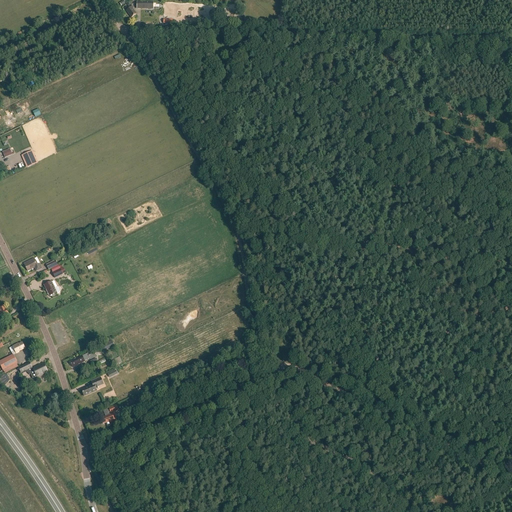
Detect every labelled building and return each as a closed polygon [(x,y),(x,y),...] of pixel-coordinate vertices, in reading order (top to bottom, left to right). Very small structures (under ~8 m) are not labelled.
[(132,6),(126,11),(131,18),(137,14),(133,9),(134,8),(132,6)] [(32,152),(23,156),(28,167),(37,163),(32,152)] [(39,264),(37,265),(34,258),(23,263),(27,271),(34,268),(36,271),(42,269),(39,264)] [(47,264),(50,270),(57,267),(54,261),(47,264)] [(57,268),(51,271),(55,278),(61,274),(57,268)] [(44,286),(49,296),(57,293),(57,294),(60,292),(60,291),(58,288),(57,287),(55,289),(52,282),(44,286)] [(8,314),(7,312),(5,309),(3,305),(0,306),(0,309),(0,310),(0,309),(0,319),(2,319),(2,318),(8,315),(8,314)] [(102,349),(103,351),(114,346),(112,341),(101,346),(102,349)] [(17,363),(13,355),(16,354),(19,352),(22,350),(25,348),(22,343),(19,344),(19,345),(19,344),(13,347),(15,351),(12,352),(13,355),(0,361),(0,364),(3,370),(5,374),(18,367),(16,363),(17,363)] [(95,355),(99,353),(98,351),(102,349),(101,346),(86,353),(87,355),(82,357),(82,356),(72,360),(72,362),(70,363),(73,368),(85,362),(84,360),(89,358),(90,360),(96,357),(95,355)] [(29,363),(19,368),(21,373),(22,374),(27,372),(29,375),(31,374),(33,378),(37,376),(37,378),(43,375),(43,374),(48,372),(44,363),(32,368),(33,370),(32,370),(31,368),(32,368),(29,363)] [(10,380),(7,374),(0,377),(0,382),(3,387),(10,380)] [(92,385),(81,390),(84,396),(97,391),(95,388),(103,384),(101,378),(91,382),(92,385)] [(107,416),(101,419),(103,424),(106,423),(107,426),(111,425),(110,423),(115,420),(113,415),(115,414),(114,412),(118,410),(116,405),(109,408),(110,412),(109,413),(109,414),(107,415),(107,416)]
